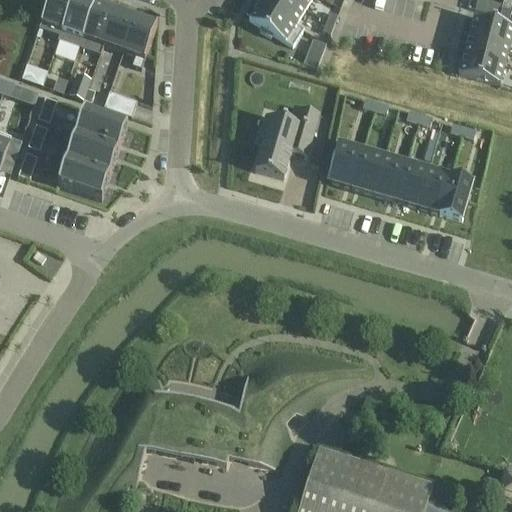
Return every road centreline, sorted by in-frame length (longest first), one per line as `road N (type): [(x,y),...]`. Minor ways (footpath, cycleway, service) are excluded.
road 1 (residential): [(511,292),(220,206),(178,204)]
road 2 (residential): [(178,204),(189,0)]
road 3 (residential): [(97,255),(0,414)]
road 4 (residential): [(443,0),(434,37),(344,15)]
